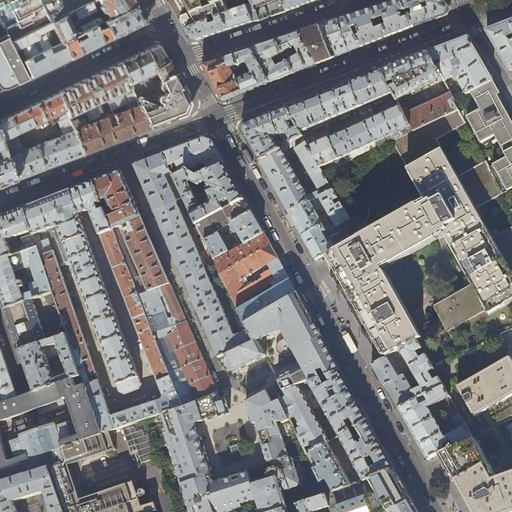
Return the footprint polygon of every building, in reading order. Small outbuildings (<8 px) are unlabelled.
[(56,0),(0,0),(0,22),(10,43),(91,2),(93,1),(95,0),(57,0),(56,0)] [(0,0),(0,51),(3,59),(15,53),(14,51),(10,43),(0,22),(0,0)] [(95,0),(93,1),(94,4),(99,2),(101,7),(99,8),(102,13),(104,12),(108,19),(113,17),(122,12),(135,6),(134,3),(132,0),(95,0)] [(230,0),(182,0),(191,16),(224,2),(230,0)] [(282,0),(269,5),(268,5),(271,16),(287,11),(282,0)] [(321,0),(320,0),(282,0),(287,11),(303,6),(321,0)] [(402,0),(400,1),(406,11),(412,9),(414,14),(409,16),(414,27),(426,22),(447,14),(450,7),(445,0),(402,0)] [(387,5),(378,8),(382,19),(384,26),(388,37),(400,33),(414,27),(409,16),(401,19),(399,14),(406,11),(400,1),(387,5)] [(95,26),(98,24),(101,23),(100,19),(97,18),(79,27),(81,30),(73,34),(67,22),(77,17),(78,20),(95,11),(91,2),(10,43),(14,51),(21,48),(27,60),(33,57),(39,54),(51,48),(44,33),(53,28),(60,43),(62,42),(72,37),(83,32),(95,26)] [(186,29),(187,31),(213,20),(212,18),(218,15),(219,18),(222,17),(229,14),(224,2),(191,16),(181,20),(186,29)] [(258,21),(254,11),(253,7),(252,5),(229,14),(222,17),(228,30),(244,25),(258,21)] [(135,6),(122,12),(123,16),(115,20),(113,17),(108,19),(104,21),(112,38),(124,33),(145,22),(142,17),(135,6)] [(254,11),(258,21),(268,17),(265,7),(254,11)] [(378,8),(346,19),(351,31),(355,39),(359,48),(374,42),(388,37),(384,26),(375,29),(373,23),(382,19),(378,8)] [(228,30),(222,17),(219,18),(221,23),(215,25),(213,20),(187,31),(191,38),(193,38),(198,40),(217,34),(228,30)] [(320,27),(332,59),(336,57),(359,48),(355,39),(352,40),(349,32),(351,31),(346,19),(323,26),(320,27)] [(502,56),(510,71),(511,69),(511,20),(487,31),(502,56)] [(104,21),(101,23),(98,24),(101,30),(98,31),(95,26),(83,32),(86,37),(75,42),(72,37),(62,42),(71,59),(92,48),(112,38),(104,21)] [(332,59),(320,27),(297,34),(315,65),(320,63),(332,59)] [(297,34),(276,41),(282,52),(293,46),(297,54),(287,60),(294,73),(304,69),(315,65),(297,34)] [(448,45),(429,53),(442,76),(444,81),(453,76),(457,77),(467,94),(493,80),(487,70),(468,38),(448,45)] [(265,45),(252,49),(270,82),(278,79),(294,73),(287,60),(279,64),(275,56),(282,52),(276,41),(265,45)] [(62,42),(60,43),(51,48),(39,54),(41,58),(35,61),(33,57),(27,60),(24,61),(32,77),(51,68),(71,59),(62,42)] [(153,67),(166,60),(157,44),(139,53),(119,62),(131,88),(142,83),(151,78),(157,75),(153,67)] [(203,65),(213,83),(223,100),(270,82),(252,49),(203,65)] [(0,87),(2,89),(5,89),(8,89),(17,85),(9,70),(3,59),(0,51),(0,87)] [(414,58),(382,71),(388,83),(394,81),(396,85),(391,88),(393,93),(397,100),(442,76),(429,53),(414,58)] [(153,67),(157,75),(161,82),(176,74),(170,62),(168,59),(166,60),(153,67)] [(119,62),(89,77),(59,92),(66,109),(69,119),(86,112),(89,120),(99,117),(95,105),(104,101),(109,105),(111,111),(124,105),(136,99),(131,88),(119,62)] [(20,64),(9,70),(17,85),(23,82),(28,79),(20,64)] [(378,72),(351,83),(361,107),(365,121),(377,148),(393,140),(413,131),(405,114),(400,105),(380,114),(376,105),(383,102),(381,98),(393,93),(391,88),(388,83),(382,71),(378,72)] [(188,98),(184,93),(186,91),(179,78),(176,74),(161,82),(165,89),(162,95),(165,100),(170,102),(172,105),(168,115),(154,110),(143,114),(149,129),(161,124),(177,118),(186,114),(189,107),(190,103),(188,98)] [(157,90),(151,78),(142,83),(148,94),(157,90)] [(496,85),(493,80),(467,94),(462,96),(455,100),(453,101),(458,110),(466,124),(486,162),(503,193),(511,209),(511,121),(506,111),(497,95),(500,93),(496,85)] [(292,105),(287,107),(301,133),(312,128),(312,130),(330,122),(330,120),(339,116),(340,120),(342,120),(349,117),(350,115),(348,112),(361,107),(351,83),(348,84),(292,105)] [(447,86),(449,89),(451,93),(455,100),(462,96),(456,84),(454,86),(452,83),(447,86)] [(59,112),(66,109),(59,92),(38,102),(36,103),(0,120),(0,136),(1,139),(16,133),(59,112)] [(453,101),(455,100),(451,93),(405,114),(413,131),(458,110),(453,101)] [(75,120),(70,122),(74,130),(83,154),(112,143),(149,129),(143,114),(139,105),(87,125),(85,119),(76,122),(75,120)] [(284,109),(271,113),(280,134),(285,132),(288,135),(291,141),(288,142),(287,141),(286,141),(284,142),(286,146),(303,136),(301,133),(287,107),(284,109)] [(66,109),(59,112),(61,116),(58,121),(62,131),(67,133),(74,130),(70,122),(69,119),(66,109)] [(422,348),(425,354),(431,365),(511,328),(511,272),(509,267),(511,264),(511,227),(493,238),(476,209),(503,193),(486,162),(459,177),(443,149),(438,140),(466,124),(458,110),(413,131),(393,140),(408,168),(423,197),(424,196),(427,201),(418,206),(418,205),(369,231),(337,250),(329,254),(333,261),(344,279),(376,336),(388,357),(417,340),(422,348)] [(273,137),(280,134),(271,113),(261,117),(246,123),(244,127),(243,130),(250,144),(260,161),(286,146),(284,142),(282,143),(281,146),(279,147),(273,137)] [(330,133),(330,137),(342,164),(377,148),(365,121),(337,134),(335,131),(330,133)] [(83,154),(74,130),(67,133),(22,151),(7,156),(15,180),(49,167),(83,154)] [(1,139),(7,156),(22,151),(16,133),(1,139)] [(7,156),(1,139),(0,136),(0,186),(15,180),(7,156)] [(333,190),(320,168),(309,147),(303,136),(286,146),(260,161),(280,197),(289,213),(333,190)] [(330,137),(309,147),(320,168),(325,165),(328,171),(342,164),(330,137)] [(186,146),(163,155),(173,176),(187,169),(189,171),(197,167),(198,169),(199,169),(201,174),(210,169),(210,170),(225,164),(212,141),(208,140),(205,139),(186,146)] [(174,179),(173,176),(163,155),(150,160),(135,165),(148,196),(214,346),(219,357),(225,355),(254,342),(244,323),(221,274),(196,224),(192,216),(188,219),(197,239),(198,239),(202,247),(205,255),(242,333),(237,335),(234,334),(176,202),(177,202),(167,179),(171,178),(172,180),(174,179)] [(235,181),(225,164),(210,170),(210,169),(201,174),(198,175),(189,171),(187,169),(173,176),(174,179),(182,195),(184,199),(192,216),(196,224),(245,199),(235,181)] [(94,181),(106,214),(110,213),(107,204),(109,204),(113,213),(107,216),(112,229),(127,223),(129,227),(122,231),(142,276),(138,277),(124,245),(119,247),(182,407),(217,391),(202,356),(195,341),(187,322),(179,303),(167,277),(155,248),(135,202),(121,171),(107,176),(94,181)] [(70,340),(75,338),(77,344),(73,346),(83,376),(86,385),(103,434),(111,431),(162,414),(182,407),(119,247),(112,229),(107,216),(106,214),(94,181),(75,188),(24,208),(38,247),(49,278),(54,276),(56,282),(51,284),(54,292),(69,334),(70,340)] [(333,190),(289,213),(297,227),(316,260),(321,257),(336,249),(332,240),(328,242),(326,239),(324,235),(328,233),(318,215),(326,209),(336,227),(350,219),(341,203),(336,205),(334,201),(338,198),(333,190)] [(196,224),(221,274),(271,245),(258,222),(245,199),(196,224)] [(24,208),(1,217),(0,217),(0,260),(38,247),(24,208)] [(337,250),(369,231),(365,223),(351,219),(350,219),(336,227),(340,232),(326,239),(328,242),(332,240),(336,249),(337,250)] [(271,245),(221,274),(244,323),(298,292),(287,273),(279,259),(271,245)] [(49,278),(38,247),(0,260),(0,291),(6,309),(36,299),(54,292),(51,284),(49,278)] [(287,357),(295,352),(297,358),(299,360),(304,369),(279,382),(283,391),(298,385),(309,382),(340,370),(333,358),(328,350),(325,343),(323,340),(324,339),(322,334),(302,300),(298,292),(244,323),(254,342),(225,355),(231,369),(240,371),(267,356),(261,345),(259,341),(272,335),(272,333),(282,328),(287,339),(278,342),(277,346),(276,348),(277,350),(278,353),(280,355),(283,357),(286,357),(287,357)] [(14,333),(20,351),(50,341),(36,299),(6,309),(7,313),(14,333)] [(511,328),(431,365),(434,369),(439,378),(444,386),(450,397),(467,426),(473,438),(454,447),(447,449),(441,453),(445,459),(466,497),(474,511),(511,511),(511,438),(506,427),(511,424),(511,328)] [(83,376),(73,346),(70,340),(69,334),(50,341),(20,351),(29,377),(35,392),(74,378),(83,376)] [(417,340),(388,357),(379,361),(372,365),(382,383),(384,386),(391,395),(399,409),(418,399),(425,395),(444,386),(439,378),(434,381),(431,375),(433,374),(431,371),(434,369),(431,365),(425,354),(420,357),(417,351),(422,348),(417,340)] [(3,355),(2,349),(0,349),(0,404),(18,398),(15,388),(10,373),(3,355)] [(354,395),(340,370),(309,382),(339,436),(368,420),(354,395)] [(30,394),(26,395),(23,397),(22,397),(18,398),(0,404),(0,469),(45,454),(103,434),(86,385),(77,388),(74,378),(35,392),(33,393),(30,394)] [(329,441),(298,385),(283,391),(278,393),(282,400),(291,420),(304,447),(310,444),(313,450),(328,442),(329,441)] [(444,386),(425,395),(427,400),(421,404),(418,399),(399,409),(413,434),(428,460),(441,453),(447,449),(445,445),(451,442),(454,447),(473,438),(467,426),(450,397),(444,386)] [(200,438),(195,424),(200,422),(218,417),(230,413),(225,398),(221,399),(220,398),(218,391),(217,391),(182,407),(162,414),(166,429),(163,430),(189,511),(274,511),(288,508),(283,493),(290,491),(290,490),(303,486),(291,457),(289,458),(278,423),(282,421),(283,424),(291,420),(282,400),(278,402),(275,403),(267,390),(247,401),(254,424),(259,423),(260,426),(261,432),(260,432),(259,434),(268,463),(269,463),(271,463),(271,464),(272,469),(270,470),(271,472),(270,475),(269,477),(266,478),(267,480),(252,485),(248,472),(223,479),(223,480),(218,481),(214,483),(210,472),(211,471),(212,470),(206,452),(202,438),(201,438),(200,438)] [(219,418),(231,415),(225,396),(220,398),(221,399),(225,398),(230,413),(218,417),(219,418)] [(382,445),(368,420),(339,436),(363,480),(369,478),(395,468),(382,445)] [(82,464),(81,461),(82,461),(117,449),(111,431),(103,434),(45,454),(64,507),(65,511),(102,511),(142,499),(135,481),(82,499),(75,477),(74,475),(76,475),(82,464)] [(350,481),(328,442),(313,450),(307,453),(320,482),(326,479),(328,482),(325,483),(328,489),(324,490),(326,495),(354,484),(352,481),(350,481)] [(239,452),(238,450),(240,449),(238,443),(231,445),(231,447),(230,447),(232,454),(239,452)] [(16,511),(13,502),(45,492),(49,506),(50,511),(60,511),(59,509),(64,507),(45,454),(0,469),(0,502),(3,511),(16,511)] [(82,473),(83,469),(83,468),(84,465),(83,462),(82,461),(81,461),(82,464),(76,475),(74,475),(75,477),(77,476),(80,475),(82,473)] [(398,473),(395,468),(369,478),(363,480),(354,484),(326,495),(330,506),(331,511),(389,511),(411,498),(408,493),(398,473)] [(158,511),(153,495),(142,499),(102,511),(158,511)] [(312,511),(330,506),(326,495),(297,504),(299,511),(289,511),(288,507),(288,508),(274,511),(312,511)] [(419,511),(411,498),(389,511),(419,511)]
